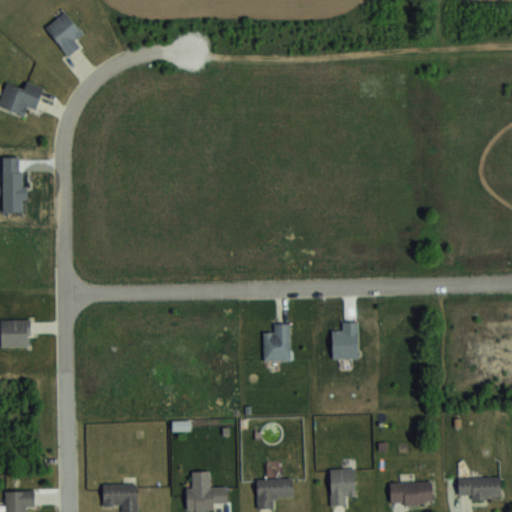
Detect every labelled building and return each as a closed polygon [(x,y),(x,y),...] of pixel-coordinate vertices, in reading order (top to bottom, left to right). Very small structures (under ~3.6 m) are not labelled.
[(76,38),(83,32),(65,11),(46,27),(68,54),(81,44),(76,38)] [(0,98),(0,106),(23,115),(27,106),(35,109),(44,87),(26,80),(23,88),(7,82),(0,98)] [(29,319),(1,319),(1,346),(29,346),(29,319)] [(264,359),(290,359),(290,322),(274,322),(274,331),(264,331),(264,359)] [(330,504),(347,504),(347,495),(356,495),(356,467),(330,467),(330,504)] [(257,507),(275,507),(275,496),(292,496),(292,477),(257,477),(257,507)] [(500,499),(501,478),(458,477),(457,498),(500,499)] [(390,480),(390,503),(432,503),(432,480),(390,480)] [(121,511),(137,511),(138,483),(103,483),(103,505),(122,505),(121,511)] [(226,505),(226,488),(188,488),(188,505),(226,505)] [(5,511),(24,511),(25,506),(34,506),(34,489),(6,489),(5,511)]
